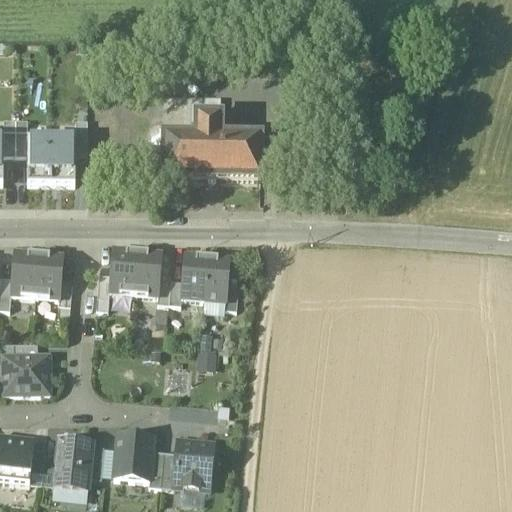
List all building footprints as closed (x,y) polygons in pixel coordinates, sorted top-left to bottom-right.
[(142,51),(112,51),(111,72),(142,73),(142,51)] [(261,147),(221,146),(221,126),(195,126),(195,146),(163,146),(163,189),(200,189),(200,197),(224,197),(224,189),(260,189),(261,147)] [(15,128),(3,127),(3,144),(3,163),(15,164),(15,128)] [(27,128),(15,128),(15,164),(27,164),(27,144),(27,128)] [(75,128),(75,144),(75,164),(87,164),(87,128),(75,128)] [(51,192),(51,144),(27,144),(27,164),(27,192),(51,192)] [(75,144),(51,144),(51,192),(75,192),(75,164),(75,144)] [(137,259),(113,257),(111,282),(109,300),(133,302),(137,259)] [(38,261),(14,259),(12,286),(11,303),(35,305),(38,261)] [(161,260),(137,259),(133,302),(157,304),(159,287),(161,260)] [(62,263),(38,261),(35,305),(59,307),(60,289),(62,263)] [(206,264),(185,262),(182,289),(181,306),(203,308),(206,264)] [(228,266),(206,264),(203,308),(225,310),(226,293),(228,266)] [(111,282),(99,281),(96,317),(108,318),(109,300),(111,282)] [(12,286),(0,285),(0,287),(0,316),(9,318),(11,303),(12,286)] [(170,288),(159,287),(157,304),(157,311),(169,312),(170,288)] [(182,289),(170,288),(169,312),(180,313),(181,306),(182,289)] [(72,290),(60,289),(59,307),(57,325),(69,326),(72,290)] [(238,293),(226,293),(225,310),(224,316),(236,317),(238,293)] [(202,343),(200,356),(213,357),(215,345),(202,343)] [(37,363),(37,351),(1,352),(1,363),(37,363)] [(198,374),(216,375),(216,359),(199,358),(198,374)] [(50,403),(49,363),(37,363),(1,363),(2,403),(50,403)] [(35,445),(0,441),(0,489),(29,493),(33,458),(35,445)] [(153,445),(117,441),(116,458),(113,486),(149,490),(152,459),(153,445)] [(93,451),(58,447),(56,465),(53,495),(87,499),(89,487),(92,455),(93,451)] [(213,451),(177,447),(176,462),(173,495),(174,495),(209,498),(213,451)] [(104,456),(92,455),(89,487),(101,488),(101,485),(104,457),(104,456)] [(116,458),(104,457),(101,485),(113,486),(116,458)] [(45,459),(33,458),(29,493),(41,494),(44,464),(45,459)] [(164,460),(152,459),(149,490),(148,495),(161,496),(164,460)] [(176,462),(164,460),(161,496),(173,497),(174,495),(173,495),(176,462)] [(56,465),(44,464),(41,494),(53,495),(56,465)]
